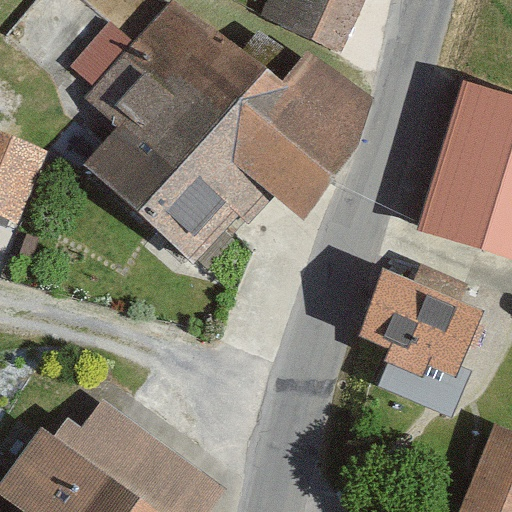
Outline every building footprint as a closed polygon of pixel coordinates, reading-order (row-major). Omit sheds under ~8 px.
[(313,55),(280,92),(173,0),(172,0),(133,45),(110,25),(75,65),(98,85),(86,99),(122,130),(89,168),(194,259),(236,211),(246,220),(271,191),(302,218),(345,162),(364,99),(313,55)] [(357,0),(269,0),(263,15),(337,47),(357,0)] [(511,174),(511,98),(460,84),(420,226),(491,247),(511,174)] [(46,156),(0,138),(0,218),(19,226),(46,156)] [(413,283),(385,272),(357,337),(453,377),(480,314),(456,305),(464,286),(420,267),(413,283)] [(201,511),(220,487),(104,404),(83,433),(70,423),(56,442),(42,432),(0,490),(0,492),(26,511),(201,511)] [(511,511),(511,433),(495,427),(460,511),(511,511)]
